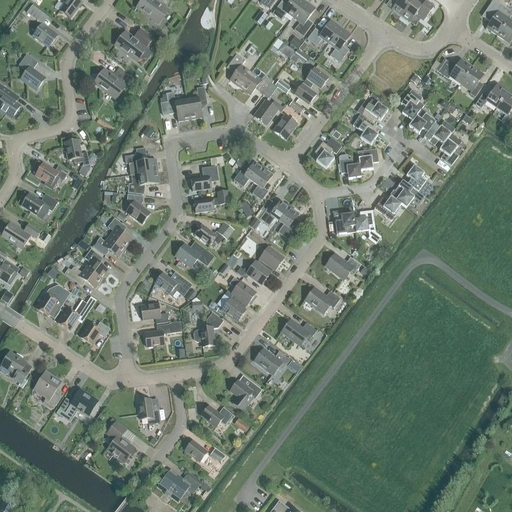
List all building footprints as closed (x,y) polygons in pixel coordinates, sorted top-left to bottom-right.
[(70,19),(82,4),(76,0),(68,0),(60,12),(70,19)] [(157,0),(159,1),(157,3),(152,0),(142,0),(136,8),(158,25),(159,25),(156,23),(166,10),(168,12),(165,9),(170,2),(167,0),(157,0)] [(262,0),(260,3),(269,10),(276,0),(262,0)] [(293,19),(305,3),(301,0),(291,0),(286,7),(281,3),(272,15),(281,21),(286,14),(293,19)] [(401,17),(413,1),(411,0),(398,0),(399,1),(392,10),(401,17)] [(413,1),(401,17),(409,23),(416,14),(421,18),(420,19),(423,21),(434,7),(424,0),(421,0),(418,5),(413,1)] [(511,15),(511,13),(493,1),(482,17),(490,23),(485,30),(486,30),(486,29),(490,32),(490,33),(490,34),(491,33),(497,37),(496,38),(509,20),(511,15)] [(305,3),(293,19),(299,24),(294,31),(303,38),(312,25),(307,21),(315,10),(305,3)] [(42,25),(43,26),(48,18),(32,6),(26,14),(42,25)] [(270,24),(265,20),(261,26),(266,29),(270,24)] [(511,21),(509,20),(497,37),(508,45),(511,39),(511,21)] [(328,45),(340,29),(330,21),(321,34),(315,30),(307,40),(316,48),(321,40),(328,45)] [(48,49),(57,37),(43,26),(42,25),(33,37),(48,49)] [(340,29),(328,45),(335,50),(329,57),(333,60),(339,64),(349,52),(342,47),(350,36),(340,29)] [(134,39),(125,33),(114,46),(137,63),(135,61),(144,48),(147,50),(146,49),(153,40),(140,31),(134,39)] [(295,48),(297,50),(302,43),(294,37),(289,44),(291,45),(289,47),(293,50),(295,48)] [(301,53),(307,45),(304,43),(298,50),(301,53)] [(305,64),(308,59),(296,51),(293,56),(305,64)] [(36,92),(45,80),(33,71),(37,64),(26,56),(18,66),(27,72),(20,81),(36,92)] [(240,89),(251,74),(241,67),(245,62),(236,56),(227,68),(235,74),(229,82),(240,89)] [(460,86),(472,68),(461,60),(456,68),(444,60),(436,72),(448,80),(449,78),(460,86)] [(472,68),(460,86),(471,93),(469,95),(475,99),(483,86),(478,83),(483,76),(472,68)] [(304,83),(311,88),(313,85),(320,90),(328,80),(314,69),(306,80),(304,83)] [(115,79),(104,70),(94,84),(116,101),(116,100),(114,99),(123,86),(126,87),(122,84),(128,77),(118,70),(114,75),(116,76),(115,79)] [(264,95),(271,85),(273,83),(264,76),(261,81),(251,74),(240,89),(250,97),(256,89),(263,95),(264,95)] [(416,85),(420,79),(414,75),(410,81),(416,85)] [(286,95),(290,90),(278,81),(275,86),(286,95)] [(309,91),(311,88),(304,83),(302,86),(294,96),(308,107),(316,96),(309,91)] [(0,112),(11,120),(20,107),(9,100),(13,94),(0,85),(0,112)] [(276,89),(271,85),(264,95),(263,95),(262,96),(267,100),(276,89)] [(496,109),(507,93),(497,85),(488,98),(482,94),(475,105),(481,110),(486,103),(496,109)] [(186,101),(190,121),(202,119),(199,105),(206,104),(204,88),(196,90),(197,95),(193,96),(193,100),(186,101)] [(416,117),(421,110),(424,107),(419,103),(422,99),(411,91),(400,105),(405,109),(401,114),(412,122),(416,117)] [(511,95),(507,93),(496,109),(506,116),(501,124),(507,128),(511,120),(511,114),(509,113),(511,108),(511,95)] [(190,121),(186,101),(179,102),(179,98),(174,99),(173,94),(166,95),(167,103),(160,104),(162,116),(176,114),(178,123),(190,121)] [(444,109),(448,104),(443,100),(439,105),(444,109)] [(366,120),(371,124),(375,119),(380,122),(388,111),(377,104),(371,101),(368,105),(364,102),(356,113),(360,115),(366,120)] [(284,109),(273,102),(270,106),(266,102),(254,118),(265,127),(277,111),(280,114),(284,109)] [(300,115),(304,110),(292,102),(289,107),(300,115)] [(426,114),(421,110),(416,117),(412,122),(408,127),(418,135),(422,130),(428,134),(431,129),(434,125),(435,124),(425,116),(426,114)] [(460,121),(464,115),(459,111),(455,118),(460,121)] [(371,124),(366,120),(360,115),(352,126),(358,130),(363,134),(360,139),(370,147),(378,136),(373,132),(376,127),(371,124)] [(285,141),(296,125),(285,117),(273,133),(285,141)] [(455,130),(444,122),(439,129),(434,125),(431,129),(428,134),(424,139),(434,147),(438,142),(443,146),(447,140),(451,135),(455,130)] [(142,135),(148,140),(154,133),(147,128),(142,135)] [(337,141),(341,136),(335,132),(331,137),(337,141)] [(461,143),(451,135),(447,140),(443,146),(439,151),(444,155),(440,160),(451,168),(459,157),(453,153),(461,143)] [(342,148),(331,139),(326,146),(322,143),(314,153),(319,157),(315,162),(326,170),(334,160),(329,156),(332,152),(336,156),(342,148)] [(81,155),(78,141),(64,144),(68,162),(74,161),(74,165),(82,163),(83,164),(77,173),(85,177),(89,169),(89,166),(87,154),(81,155)] [(137,176),(157,173),(155,161),(142,163),(141,155),(146,155),(145,149),(136,151),(137,156),(125,158),(126,165),(131,164),(132,169),(129,169),(130,176),(133,176),(137,176)] [(357,153),(359,166),(360,172),(373,171),(372,164),(378,164),(376,151),(357,153)] [(360,172),(359,166),(353,167),(352,160),(348,161),(347,156),(340,157),(338,159),(341,175),(347,174),(348,181),(361,179),(360,172)] [(241,169),(245,163),(239,159),(235,165),(241,169)] [(43,164),(42,165),(38,162),(33,175),(35,176),(35,177),(45,183),(43,187),(52,192),(59,180),(63,182),(68,174),(58,167),(55,172),(43,164)] [(253,184),(264,168),(261,166),(260,168),(254,164),(245,176),(240,173),(233,181),(243,188),(248,181),(253,184)] [(407,186),(412,190),(417,194),(429,178),(414,167),(406,177),(410,181),(407,186)] [(192,193),(211,190),(210,183),(218,182),(216,168),(202,170),(203,179),(191,181),(192,193)] [(264,168),(253,184),(257,187),(252,195),(261,202),(268,193),(263,190),(272,177),(266,172),(268,171),(264,168)] [(137,176),(138,184),(129,185),(128,194),(144,196),(145,187),(159,185),(157,173),(137,176)] [(74,174),(71,179),(76,182),(81,185),(84,181),(74,174)] [(412,190),(407,186),(402,182),(394,192),(393,191),(389,197),(390,198),(395,201),(401,206),(406,209),(414,199),(409,195),(412,190)] [(195,214),(214,212),(213,207),(229,205),(228,192),(217,194),(217,199),(194,202),(195,214)] [(41,203),(28,195),(21,207),(36,217),(40,212),(45,215),(48,211),(52,213),(58,203),(45,195),(41,203)] [(142,226),(150,214),(140,207),(143,203),(143,198),(127,196),(127,201),(132,205),(126,214),(142,226)] [(393,216),(401,206),(395,201),(390,198),(387,203),(382,199),(374,210),(391,222),(395,217),(393,216)] [(279,223),(290,207),(287,205),(286,207),(280,202),(271,215),(266,211),(259,220),(269,227),(275,219),(279,223)] [(290,207),(279,223),(283,226),(278,234),(287,241),(294,232),(289,228),(298,215),(292,211),(294,210),(290,207)] [(354,221),(355,228),(356,234),(368,232),(369,238),(367,240),(375,246),(381,239),(375,234),(374,225),(372,212),(359,214),(360,220),(354,221)] [(121,213),(117,219),(123,223),(127,217),(121,213)] [(355,228),(354,221),(353,215),(340,216),(341,222),(335,223),(336,236),(349,235),(349,228),(355,228)] [(109,238),(125,250),(132,240),(121,232),(125,227),(114,219),(107,228),(113,232),(109,238)] [(255,231),(260,223),(255,219),(249,226),(255,231)] [(23,233),(10,224),(2,237),(22,250),(31,236),(36,239),(40,233),(28,226),(23,233)] [(227,241),(234,231),(226,225),(219,235),(218,235),(216,237),(201,226),(194,236),(210,247),(214,242),(219,245),(224,239),(227,241)] [(46,244),(50,238),(46,235),(41,241),(46,244)] [(118,259),(125,250),(109,238),(105,243),(99,239),(93,248),(103,256),(107,251),(118,259)] [(196,255),(184,245),(175,258),(190,269),(197,260),(207,267),(214,258),(201,248),(196,255)] [(256,264),(270,275),(274,270),(275,272),(284,260),(268,248),(256,264)] [(85,269),(102,281),(109,272),(98,263),(101,258),(91,251),(84,259),(89,263),(85,269)] [(348,251),(347,253),(359,262),(358,252),(354,253),(352,254),(348,251)] [(346,264),(334,255),(325,268),(343,281),(350,273),(353,276),(360,266),(350,259),(346,264)] [(231,258),(225,265),(230,269),(235,261),(231,258)] [(367,260),(364,264),(371,269),(374,265),(367,260)] [(0,264),(0,280),(7,284),(9,286),(17,275),(16,275),(19,270),(5,261),(2,266),(0,264)] [(270,275),(256,264),(254,263),(251,267),(250,267),(244,270),(243,271),(240,268),(236,274),(245,281),(249,276),(262,286),(270,275)] [(224,277),(230,269),(225,265),(219,273),(224,277)] [(102,281),(85,269),(81,274),(74,268),(71,272),(68,270),(64,275),(80,287),(84,282),(95,290),(102,281)] [(366,278),(370,273),(364,268),(360,274),(366,278)] [(212,281),(218,274),(212,269),(207,277),(212,281)] [(25,279),(29,274),(23,270),(19,275),(25,279)] [(163,275),(155,285),(175,300),(179,295),(183,299),(192,286),(179,277),(174,284),(163,275)] [(233,296),(246,306),(247,306),(248,305),(250,307),(257,298),(255,296),(256,295),(240,283),(234,279),(229,285),(235,290),(231,295),(233,296)] [(48,291),(36,310),(48,317),(49,316),(55,307),(59,310),(70,294),(59,286),(48,291)] [(325,298),(314,289),(305,302),(323,315),(329,307),(333,310),(340,300),(329,293),(325,298)] [(185,300),(188,302),(191,299),(192,300),(197,294),(192,291),(185,300)] [(243,310),(246,306),(233,296),(230,300),(222,310),(221,312),(226,315),(237,323),(246,312),(243,310)] [(190,306),(197,312),(204,304),(197,298),(190,306)] [(67,310),(58,324),(69,332),(76,322),(81,325),(96,302),(90,299),(86,305),(81,301),(74,314),(67,310)] [(160,316),(158,306),(140,308),(142,321),(155,319),(156,325),(168,324),(167,315),(160,316)] [(215,347),(213,330),(218,329),(223,322),(212,314),(206,322),(207,329),(199,330),(199,331),(197,331),(196,331),(195,332),(194,333),(193,334),(193,336),(193,338),(193,340),(194,341),(195,343),(196,343),(198,344),(201,343),(202,348),(215,347)] [(302,330),(290,321),(281,334),(299,347),(305,339),(309,342),(316,332),(306,324),(302,330)] [(110,330),(100,323),(96,328),(89,324),(79,339),(91,346),(98,335),(104,339),(110,330)] [(157,333),(144,335),(146,348),(164,346),(163,336),(170,335),(182,333),(180,323),(170,325),(168,326),(156,327),(157,333)] [(275,359),(263,350),(254,363),(272,376),(278,368),(282,371),(289,361),(279,354),(275,359)] [(24,380),(30,371),(32,368),(26,364),(22,361),(15,357),(10,353),(0,367),(1,367),(0,368),(0,372),(0,373),(5,376),(8,375),(10,373),(14,376),(12,380),(19,385),(20,386),(24,380)] [(53,410),(61,398),(54,394),(56,391),(55,390),(60,382),(45,372),(33,391),(45,399),(43,403),(53,410)] [(24,380),(20,386),(19,385),(18,387),(22,390),(27,382),(24,380)] [(247,389),(237,382),(229,392),(236,398),(231,404),(243,413),(253,401),(254,402),(261,391),(251,383),(247,389)] [(98,402),(80,390),(72,403),(66,399),(56,415),(62,419),(63,417),(69,421),(76,410),(81,413),(82,415),(83,414),(88,418),(98,402)] [(152,412),(150,400),(137,402),(140,421),(147,420),(148,426),(160,424),(158,411),(152,412)] [(218,415),(208,407),(200,418),(216,429),(220,423),(225,426),(232,416),(223,409),(218,415)] [(124,465),(135,450),(120,439),(126,431),(116,423),(112,419),(102,432),(114,441),(106,452),(112,456),(111,456),(113,457),(124,465)] [(199,464),(207,453),(192,442),(184,452),(199,464)] [(220,464),(224,458),(214,450),(210,456),(220,464)] [(181,482),(169,473),(157,488),(178,503),(187,491),(193,495),(199,487),(200,486),(186,475),(181,482)] [(211,490),(202,483),(200,486),(199,487),(201,489),(200,490),(203,492),(204,491),(208,493),(211,490)] [(0,511),(1,511),(14,511),(20,503),(8,495),(0,507),(0,511)] [(295,511),(293,510),(291,511),(278,502),(271,511),(295,511)]
